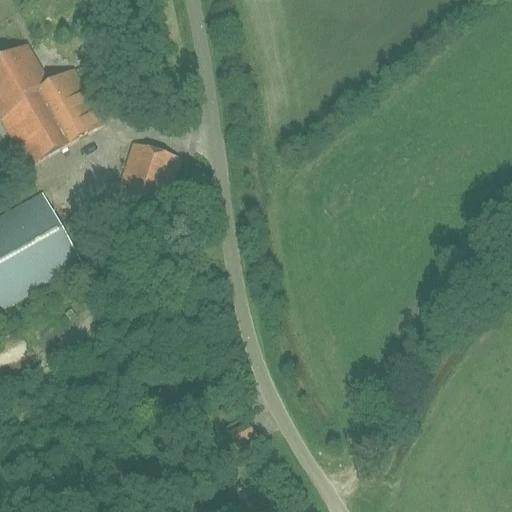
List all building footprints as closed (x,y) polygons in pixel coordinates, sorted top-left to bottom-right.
[(60,52),(54,56),(45,40),(23,52),(33,70),(24,75),(37,96),(45,91),(55,109),(50,112),(50,113),(59,129),(68,124),(68,125),(90,112),(81,97),(84,95),(76,80),(77,79),(73,74),(72,74),(69,68),(70,67),(67,62),(66,62),(60,52)] [(161,226),(181,163),(133,148),(113,211),(161,226)] [(0,314),(82,268),(42,197),(0,220),(0,314)] [(117,297),(127,294),(123,283),(113,286),(117,297)] [(248,423),(229,433),(238,448),(256,438),(248,423)]
